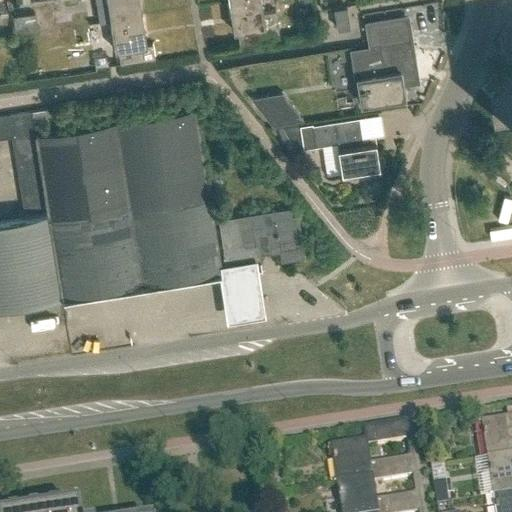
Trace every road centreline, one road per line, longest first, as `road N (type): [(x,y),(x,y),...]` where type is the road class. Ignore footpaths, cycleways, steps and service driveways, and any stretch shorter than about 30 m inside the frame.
road 1 (tertiary): [(0,434),(322,385),(400,385)]
road 2 (tertiary): [(382,312),(0,375)]
road 3 (unclassified): [(448,294),(434,157),(485,0)]
